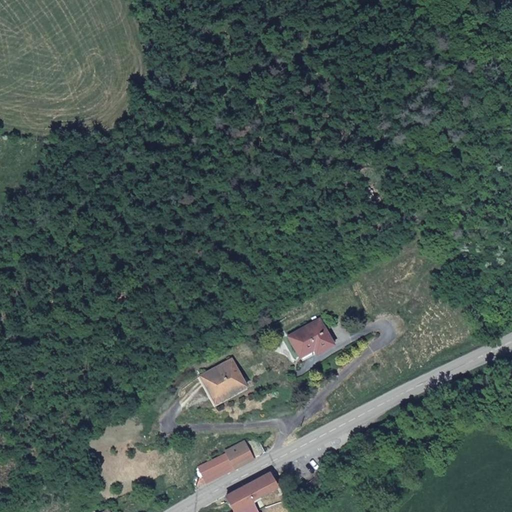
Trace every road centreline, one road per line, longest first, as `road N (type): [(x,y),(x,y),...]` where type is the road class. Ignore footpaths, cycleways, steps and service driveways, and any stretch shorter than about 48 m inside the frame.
road 1 (secondary): [(511,337),(177,511)]
road 2 (unknown): [(326,310),(363,307),(365,321),(267,399),(279,458)]
